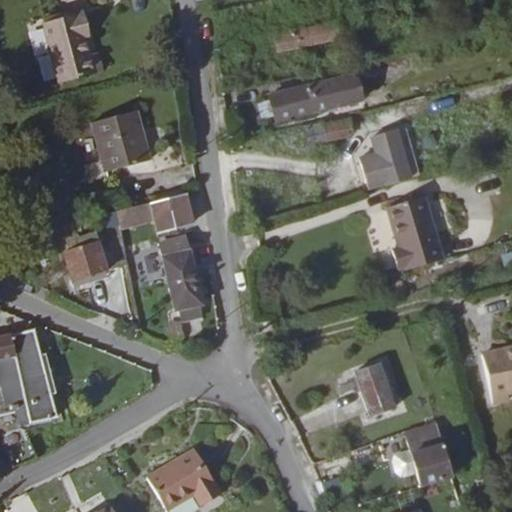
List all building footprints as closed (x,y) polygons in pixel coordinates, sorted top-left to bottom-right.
[(85,5),(46,15),(48,21),(86,10),(85,5)] [(92,31),(86,10),(48,21),(64,78),(108,66),(103,49),(93,52),(88,32),(92,31)] [(327,19),(266,34),(270,49),(331,34),(327,19)] [(355,95),(350,67),(273,85),(280,111),(329,101),(330,107),(342,104),(341,98),(355,95)] [(387,89),(388,100),(418,94),(415,83),(387,89)] [(135,108),(91,118),(102,167),(146,155),(135,108)] [(343,129),(341,118),(315,124),(315,121),(298,125),(303,143),(320,139),(319,134),(343,129)] [(365,183),(412,173),(400,123),(367,132),(372,148),(356,153),(365,183)] [(189,218),(182,187),(148,197),(155,227),(189,218)] [(400,269),(405,267),(405,263),(443,251),(425,193),(389,204),(400,243),(393,245),(400,269)] [(89,237),(85,222),(54,230),(58,245),(89,237)] [(200,300),(185,233),(158,239),(172,306),(179,304),(199,300),(200,300)] [(62,255),(70,282),(105,274),(95,246),(62,255)] [(85,291),(108,285),(105,274),(70,282),(73,295),(85,291)] [(97,307),(112,303),(108,285),(85,291),(88,299),(94,297),(97,307)] [(201,313),(199,300),(179,304),(182,317),(201,313)] [(45,422),(22,334),(0,339),(0,410),(7,409),(13,430),(45,422)] [(511,348),(511,342),(490,348),(492,354),(511,348)] [(511,348),(492,354),(490,348),(475,351),(487,401),(503,397),(502,391),(511,388),(511,348)] [(388,413),(378,370),(354,375),(364,418),(388,413)] [(433,431),(401,438),(413,482),(444,474),(439,457),(441,456),(433,431)] [(187,442),(138,471),(158,502),(185,485),(194,499),(213,488),(187,442)] [(0,455),(6,471),(33,462),(25,443),(0,452),(0,455)] [(109,511),(101,498),(85,507),(84,505),(72,511),(109,511)] [(409,511),(406,501),(375,511),(409,511)]
